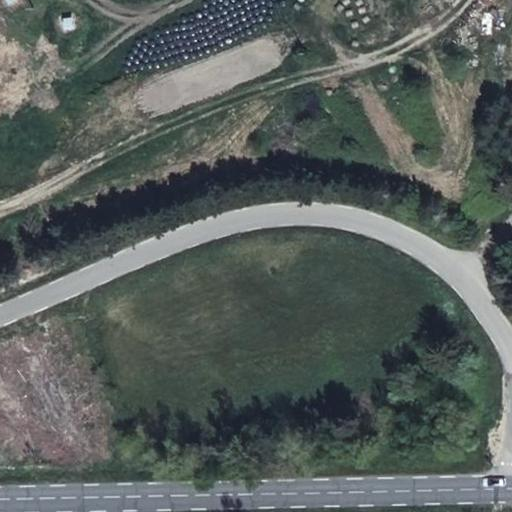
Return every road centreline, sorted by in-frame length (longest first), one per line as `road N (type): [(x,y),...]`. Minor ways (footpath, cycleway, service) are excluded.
road 1 (unclassified): [(511,351),(460,275),(390,229),(296,211),(204,230),(0,313)]
road 2 (track): [(0,202),(46,189),(189,104),(272,72),(330,74),(446,21),(464,0)]
road 3 (tertiary): [(511,488),(0,498)]
